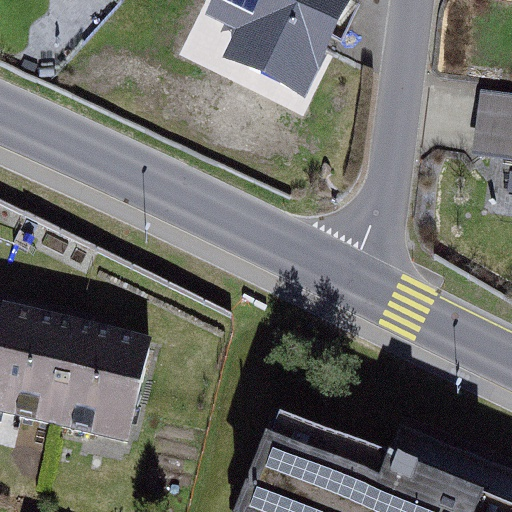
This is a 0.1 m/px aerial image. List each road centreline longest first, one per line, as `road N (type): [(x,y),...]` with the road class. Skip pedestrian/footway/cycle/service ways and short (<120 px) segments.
road 1 (tertiary): [(343,278),(0,126)]
road 2 (residential): [(343,278),(377,169),(395,0)]
road 3 (tertiary): [(511,357),(343,278)]
